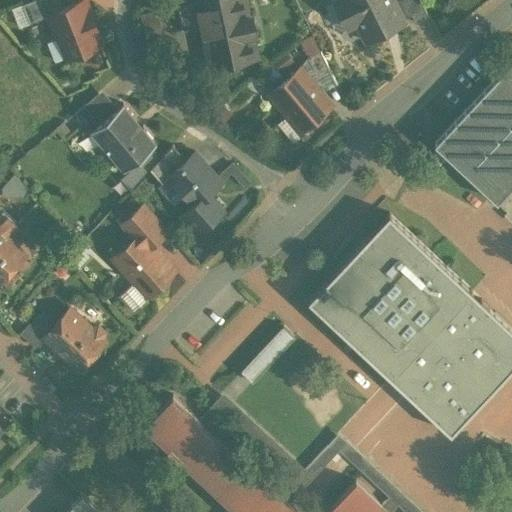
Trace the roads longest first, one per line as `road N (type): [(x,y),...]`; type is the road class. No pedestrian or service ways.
road 1 (residential): [(281,218),(71,422)]
road 2 (residential): [(510,0),(347,133),(309,186)]
road 3 (residential): [(275,187),(173,111),(144,79),(126,47),(128,0)]
